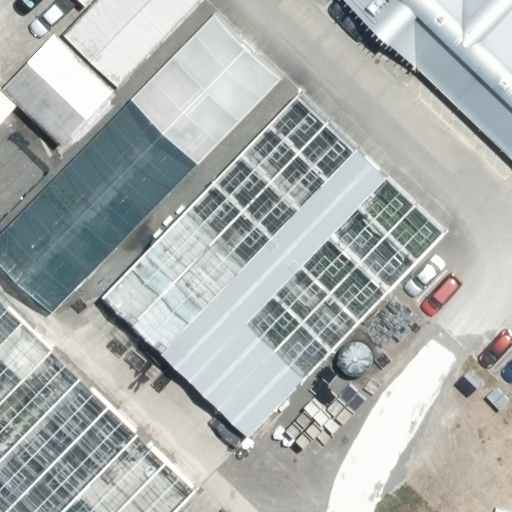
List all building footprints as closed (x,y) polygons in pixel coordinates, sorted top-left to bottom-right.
[(205,0),(79,0),(84,4),(3,88),(65,145),(205,0)] [(511,0),(344,0),(511,163),(511,0)] [(285,78),(218,11),(0,232),(0,258),(54,314),(285,78)] [(448,235),(297,91),(104,295),(253,439),(448,235)] [(172,511),(201,483),(0,291),(0,511),(172,511)]
